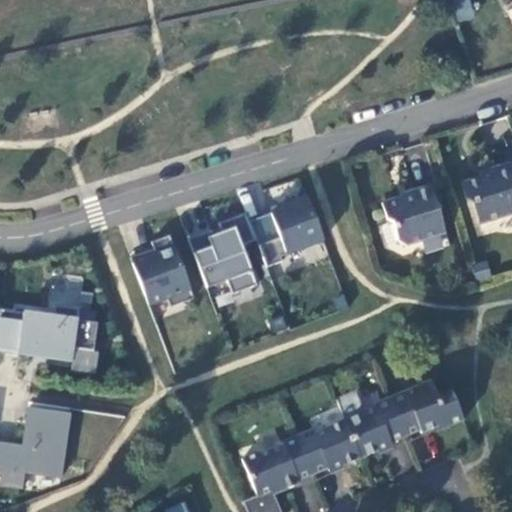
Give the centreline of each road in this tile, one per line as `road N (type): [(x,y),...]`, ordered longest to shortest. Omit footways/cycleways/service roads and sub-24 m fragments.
road 1 (residential): [(0,237),(92,218),(511,88)]
road 2 (residential): [(369,511),(449,479),(463,511)]
